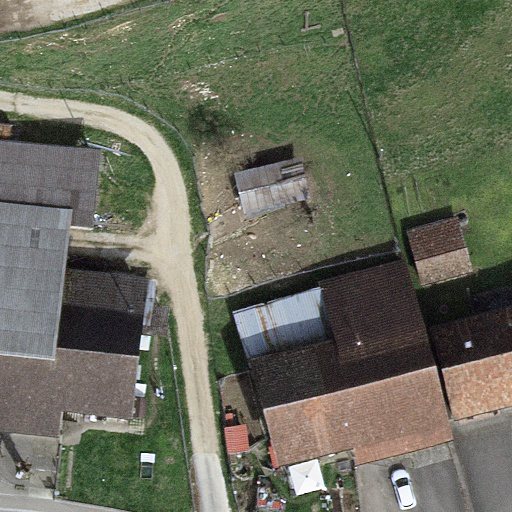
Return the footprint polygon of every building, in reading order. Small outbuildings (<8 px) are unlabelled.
[(0,370),(54,376),(62,290),(67,243),(88,245),(94,179),(0,169),(0,370)] [(451,229),(405,241),(417,288),(463,277),(451,229)] [(397,281),(235,318),(271,473),(363,451),(366,464),(436,447),(397,281)] [(139,297),(62,290),(54,376),(50,422),(126,429),(139,297)] [(511,324),(434,345),(455,429),(511,414),(511,324)] [(54,376),(0,370),(0,437),(48,442),(50,422),(54,376)]
